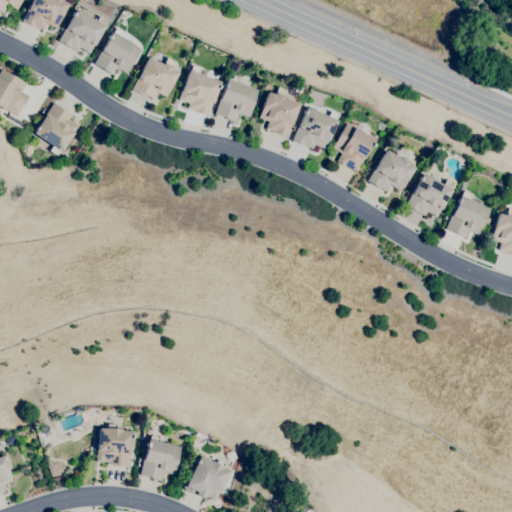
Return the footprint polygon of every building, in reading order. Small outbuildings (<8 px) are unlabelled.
[(3,13),(0,11),(0,0),(22,0),(17,10),(7,5),(3,13)] [(42,30),(35,27),(35,28),(21,21),(31,0),(60,0),(67,3),(55,28),(45,24),(42,30)] [(88,53),(79,47),(77,52),(57,40),(75,9),(95,20),(98,15),(107,20),(88,53)] [(112,75),(93,63),(115,27),(124,32),(121,37),(141,49),(126,74),(116,68),(112,75)] [(150,100),(130,89),(147,56),(162,64),(166,57),(174,61),(170,68),(177,72),(164,97),(154,92),(150,100)] [(207,116),(193,111),(193,110),(186,108),(188,103),(177,99),(187,70),(189,70),(191,65),(200,68),(197,74),(219,81),(207,116)] [(16,116),(0,106),(0,69),(25,83),(20,92),(28,97),(23,105),(22,104),(16,116)] [(235,122),(226,119),(226,118),(213,114),(227,73),(237,77),(235,82),(257,90),(248,117),(238,113),(235,122)] [(286,137),(272,132),(272,131),(265,128),(267,121),(258,118),(266,91),(274,94),(277,87),(285,89),(282,98),(298,103),(286,137)] [(56,156),(48,151),(51,146),(32,134),(52,103),(71,115),(68,120),(76,125),(56,156)] [(324,149),(313,144),(311,149),(304,146),(291,140),(306,106),(327,116),(329,111),(339,115),(324,149)] [(356,172),(344,165),(343,166),(335,161),(340,153),(331,148),(345,123),(374,140),(356,172)] [(386,192),(379,188),(366,180),(385,150),(399,159),(400,157),(409,162),(408,164),(414,168),(400,191),(390,185),(386,192)] [(436,217),(426,211),(424,215),(404,205),(421,173),(442,185),(445,180),(454,185),(436,217)] [(464,238),(444,229),(462,190),(471,194),(468,199),(490,209),(478,235),(468,231),(464,238)] [(511,255),(505,253),(505,252),(497,250),(499,243),(489,239),(497,212),(504,215),(506,207),(511,209),(511,255)] [(128,467),(106,464),(107,462),(102,461),(102,463),(95,462),(98,428),(105,428),(105,427),(106,427),(106,423),(115,424),(114,428),(121,428),(121,430),(132,431),(128,467)] [(161,481),(139,475),(149,435),(158,437),(157,441),(180,447),(173,474),(163,472),(161,481)] [(0,455),(3,455),(11,481),(2,485),(4,492),(0,493),(0,455)] [(214,502),(203,497),(202,498),(182,488),(198,456),(208,461),(209,460),(214,462),(216,459),(224,462),(221,467),(229,471),(214,502)]
